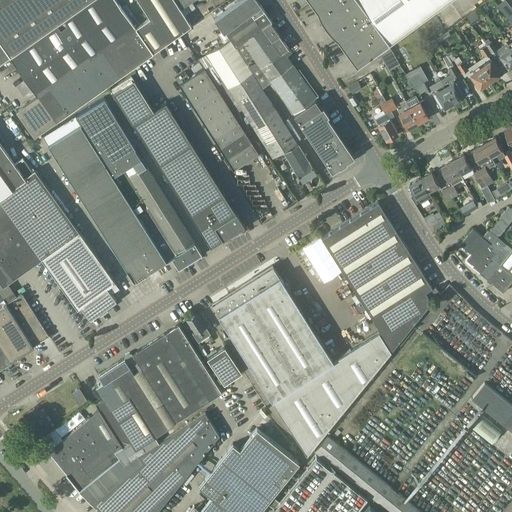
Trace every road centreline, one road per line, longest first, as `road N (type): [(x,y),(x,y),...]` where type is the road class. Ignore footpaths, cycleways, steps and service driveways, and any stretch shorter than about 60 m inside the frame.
road 1 (unclassified): [(0,410),(382,168)]
road 2 (unknown): [(161,79),(314,296)]
road 3 (unclassified): [(511,328),(452,274),(382,168)]
road 4 (unclassified): [(382,168),(278,0)]
road 5 (residential): [(382,168),(511,93)]
